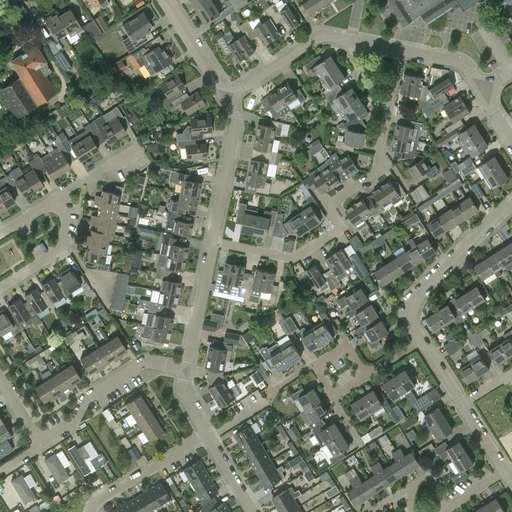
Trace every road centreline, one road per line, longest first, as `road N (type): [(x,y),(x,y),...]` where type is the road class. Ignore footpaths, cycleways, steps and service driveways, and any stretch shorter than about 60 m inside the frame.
road 1 (residential): [(211,242),(292,260),(342,229),(330,209),(372,178),(400,49)]
road 2 (residential): [(224,98),(320,37),(400,49)]
road 3 (residential): [(421,342),(411,325),(416,294),(511,206)]
road 4 (residential): [(38,442),(71,422),(84,399),(140,364),(184,370)]
road 5 (residential): [(211,242),(234,127),(224,98)]
road 6 (residential): [(91,511),(97,501),(207,438)]
road 7 (residential): [(184,370),(211,242)]
road 8 (residential): [(313,365),(207,438)]
road 9 (residential): [(0,288),(57,253),(67,214),(58,197)]
